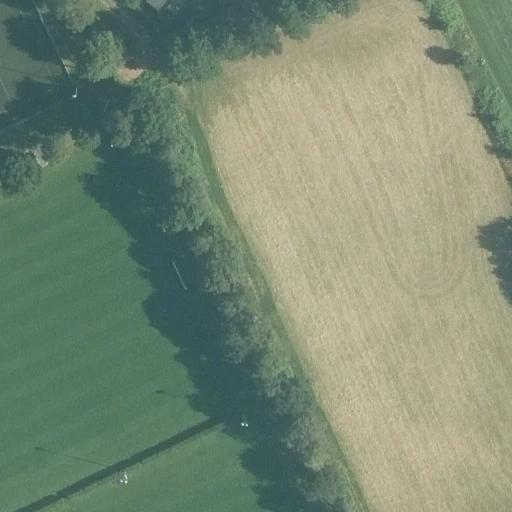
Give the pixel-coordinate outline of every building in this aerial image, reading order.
[(242,0),(221,0),(222,12),(243,12),(242,0)] [(385,32),(408,24),(404,13),(381,22),(385,32)] [(129,44),(117,50),(134,81),(146,75),(129,44)] [(335,104),(353,96),(344,77),(326,85),(335,104)] [(223,116),(239,110),(233,94),(217,100),(223,116)] [(184,161),(196,156),(183,128),(172,133),(184,161)] [(342,509),(354,504),(343,479),(331,485),(342,509)]
